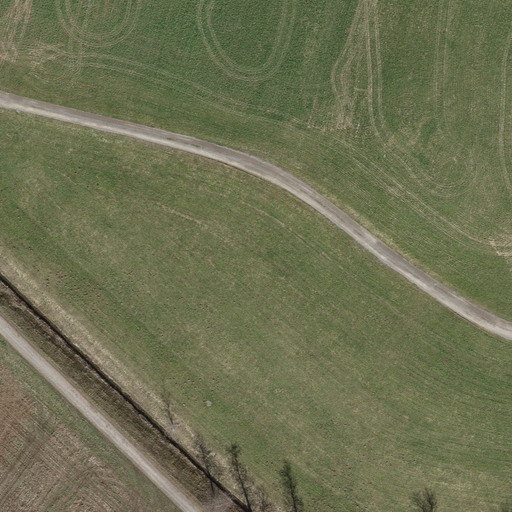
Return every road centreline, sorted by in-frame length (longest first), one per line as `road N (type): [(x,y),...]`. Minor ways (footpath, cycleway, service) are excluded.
road 1 (track): [(511,327),(479,316),(364,237),(294,177),(0,97)]
road 2 (track): [(193,511),(0,328)]
